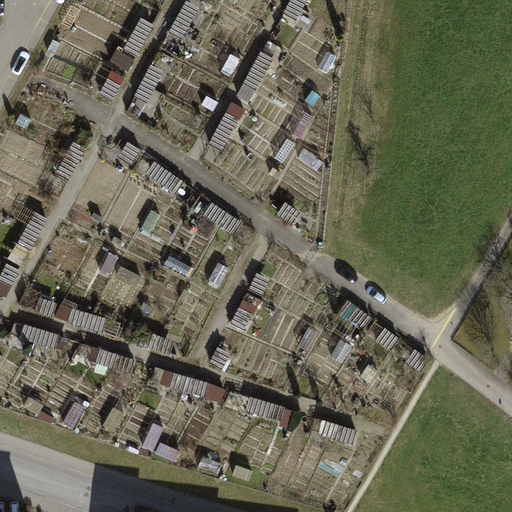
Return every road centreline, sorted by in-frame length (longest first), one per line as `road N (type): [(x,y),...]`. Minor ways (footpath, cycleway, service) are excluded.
road 1 (track): [(0,309),(194,369),(268,227)]
road 2 (track): [(178,0),(10,312)]
road 3 (residential): [(0,460),(165,511)]
